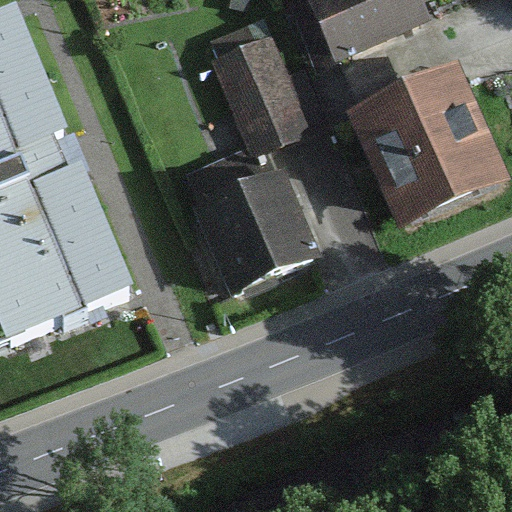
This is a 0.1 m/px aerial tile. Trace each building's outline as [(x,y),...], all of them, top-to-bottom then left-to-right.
[(420,0),(346,0),(312,14),(338,77),(436,36),(420,0)] [(24,29),(0,38),(0,360),(5,373),(140,318),(24,29)] [(262,47),(225,63),(268,163),(305,146),(262,47)] [(454,85),(350,129),(399,240),(502,196),(454,85)] [(265,162),(191,194),(239,304),(313,272),(265,162)]
